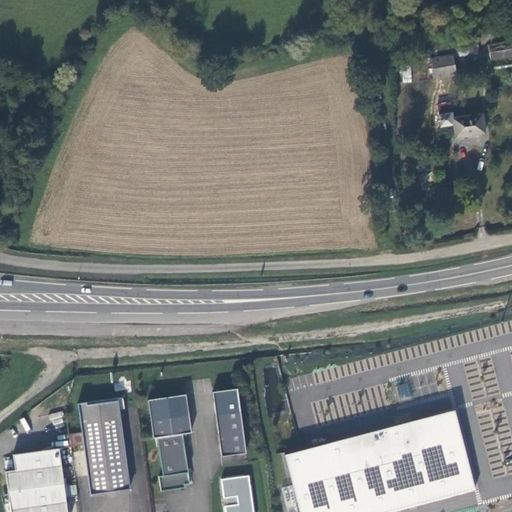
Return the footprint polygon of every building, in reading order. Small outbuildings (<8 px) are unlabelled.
[(511,58),(511,41),(487,46),(490,62),(511,58)] [(428,60),(432,81),(455,76),(451,56),(428,60)] [(411,67),(402,67),(402,82),(411,82),(411,67)] [(440,128),(446,127),(453,126),(455,139),(484,134),(481,114),(452,119),(451,114),(438,117),(440,128)] [(412,400),(408,383),(397,386),(401,403),(412,400)] [(235,389),(210,392),(220,457),(244,453),(235,389)] [(190,433),(184,395),(146,400),(152,439),(156,438),(181,434),(190,433)] [(78,404),(90,495),(130,489),(119,410),(124,409),(123,398),(78,404)] [(454,411),(446,413),(457,420),(454,411)] [(52,425),(64,423),(62,412),(50,414),(52,425)] [(446,413),(286,455),(300,511),(391,511),(408,508),(409,509),(417,507),(417,505),(475,490),(457,420),(446,413)] [(158,477),(160,492),(184,488),(184,485),(189,484),(181,434),(156,438),(162,477),(158,477)] [(67,511),(59,449),(13,455),(15,470),(5,472),(10,511),(67,511)] [(253,511),(249,476),(220,480),(223,499),(225,499),(226,506),(224,507),(224,511),(253,511)]
